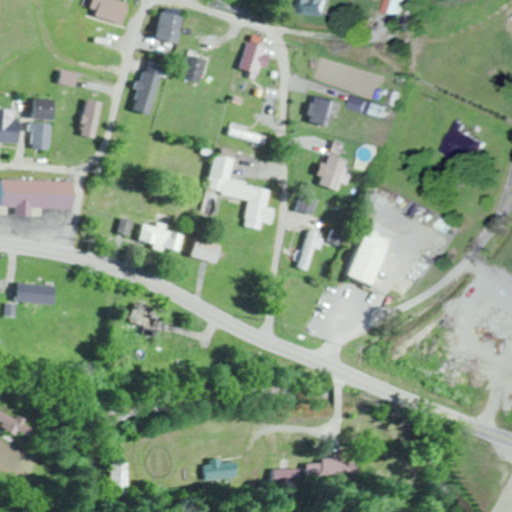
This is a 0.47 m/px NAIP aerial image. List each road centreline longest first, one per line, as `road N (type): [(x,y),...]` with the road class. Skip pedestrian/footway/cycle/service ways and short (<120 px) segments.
road 1 (primary): [(511,441),(233,327),(149,283),(0,245)]
road 2 (residential): [(268,342),(284,232),(286,61),(262,27),(155,0)]
road 3 (residential): [(0,173),(83,174),(100,165),(151,0)]
road 4 (residential): [(310,360),(442,285),(504,209)]
